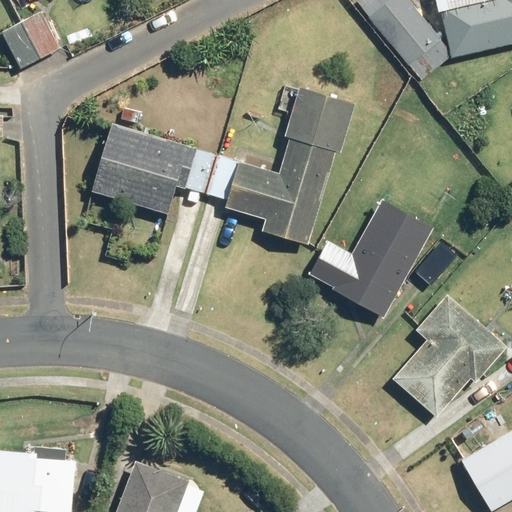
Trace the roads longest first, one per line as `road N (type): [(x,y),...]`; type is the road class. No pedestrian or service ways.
road 1 (residential): [(228,0),(40,98),(49,338)]
road 2 (residential): [(49,338),(160,351),(241,388),(314,443),(376,511)]
